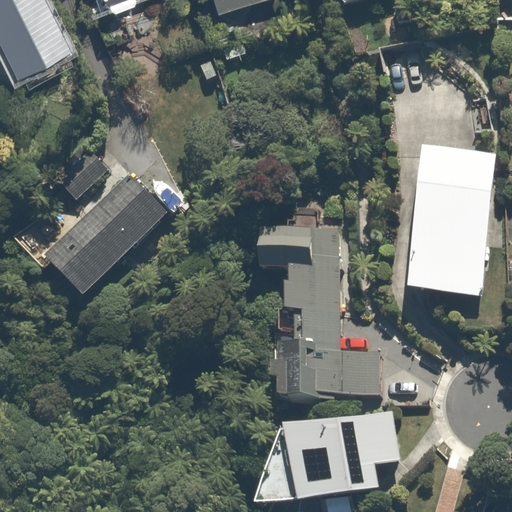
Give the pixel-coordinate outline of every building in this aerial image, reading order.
[(43,0),(0,0),(0,60),(3,67),(62,39),(43,0)] [(342,0),(345,8),(375,0),(342,0)] [(165,213),(139,186),(167,158),(142,133),(109,165),(127,183),(46,263),(80,297),(165,213)] [(495,159),(419,151),(406,289),(481,297),(495,159)] [(343,352),(338,236),(259,239),(261,279),(280,279),(285,403),(379,400),(377,351),(343,352)] [(256,507),(319,499),(320,511),(357,511),(355,495),(400,489),(391,415),(282,429),(247,433),(256,507)]
